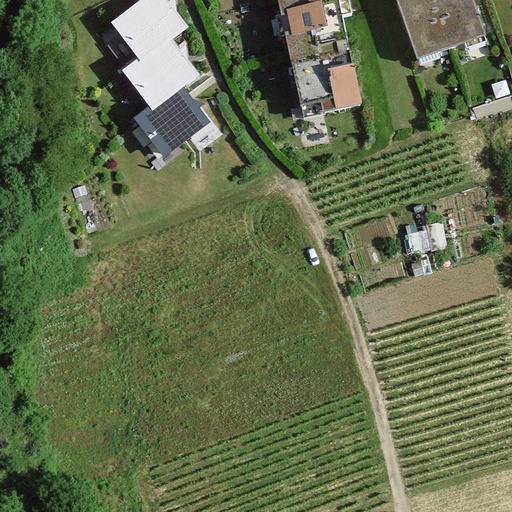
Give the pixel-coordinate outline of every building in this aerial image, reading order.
[(165,0),(140,0),(109,23),(138,61),(175,35),(186,27),(165,0)] [(341,0),(278,0),(301,118),(362,106),(341,0)] [(470,0),(396,0),(417,60),(484,38),(470,0)] [(138,61),(123,71),(147,104),(184,80),(198,68),(175,35),(138,61)] [(147,104),(138,119),(161,154),(210,121),(184,80),(147,104)]
